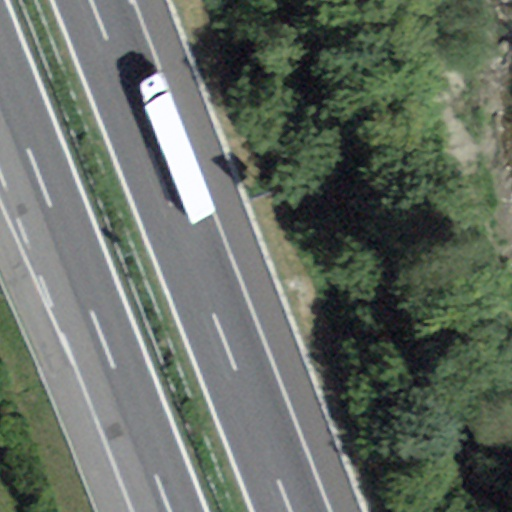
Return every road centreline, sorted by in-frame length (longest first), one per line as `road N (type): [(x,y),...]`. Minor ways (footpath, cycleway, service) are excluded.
road 1 (motorway): [(276,511),(78,0)]
road 2 (track): [(321,0),(511,501)]
road 3 (motorway): [(0,145),(151,511)]
